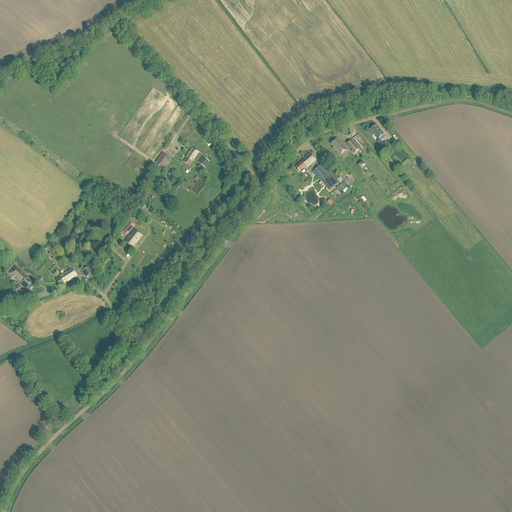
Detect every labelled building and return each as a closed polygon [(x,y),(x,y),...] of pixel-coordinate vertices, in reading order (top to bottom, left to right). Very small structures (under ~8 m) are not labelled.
[(383,136),(385,135),(376,125),(369,131),(373,136),(374,135),(378,140),(379,139),(381,141),(385,137),(383,136)] [(332,148),(339,157),(347,150),(336,139),(330,144),(333,147),(332,148)] [(351,140),(347,144),(352,150),(352,151),(355,154),(360,150),(352,141),(351,140)] [(331,159),(336,156),(327,143),(322,147),(331,159)] [(381,147),(387,154),(391,151),(386,144),(381,147)] [(183,163),(189,167),(192,163),(192,162),(198,153),(191,149),(186,158),(183,163)] [(163,153),(155,163),(163,169),(171,159),(163,153)] [(299,172),(304,168),(306,167),(307,168),(315,161),(309,154),(303,159),(304,160),(301,162),(295,168),(299,172)] [(202,157),(198,163),(200,165),(204,168),(205,168),(209,162),(202,157)] [(313,172),(329,191),(338,183),(322,164),(313,172)] [(343,177),(341,178),(339,176),(336,177),(343,186),(347,182),(343,177)] [(129,220),(121,230),(127,236),(135,226),(135,225),(129,220)] [(125,243),(132,248),(135,244),(136,244),(142,236),(136,232),(133,230),(125,239),(126,240),(125,243)] [(26,289),(29,292),(34,286),(32,283),(33,282),(16,267),(9,274),(22,285),(21,286),(25,290),(26,289)] [(82,272),(86,277),(93,273),(90,267),(82,272)] [(55,280),(60,287),(77,276),(72,269),(55,280)] [(13,290),(9,295),(14,299),(18,294),(13,290)]
